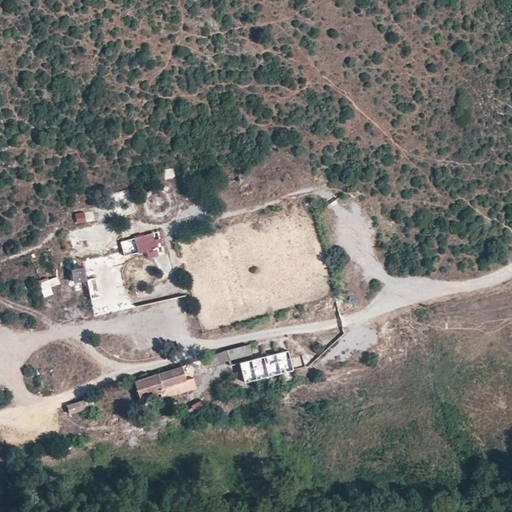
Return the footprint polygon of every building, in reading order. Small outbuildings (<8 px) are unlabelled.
[(194,193),(193,185),(185,187),(187,194),(194,193)] [(86,212),(79,213),(80,222),(87,220),(86,212)] [(163,230),(155,232),(159,247),(149,249),(151,257),(169,253),(163,230)] [(155,232),(123,241),(127,255),(149,249),(159,247),(155,232)] [(124,251),(87,259),(89,266),(125,258),(124,251)] [(89,279),(98,277),(96,269),(87,271),(86,265),(60,271),(66,297),(92,292),(89,279)] [(98,277),(89,279),(92,292),(93,298),(101,296),(98,277)] [(135,306),(133,299),(94,307),(96,314),(135,306)] [(136,346),(142,349),(153,331),(147,327),(136,346)] [(233,349),(207,358),(208,363),(252,352),(250,345),(233,349)] [(294,371),(290,351),(241,363),(246,382),(294,371)] [(164,392),(164,389),(189,382),(188,380),(183,366),(162,372),(158,373),(158,376),(136,382),(141,397),(161,392),(164,392)] [(195,377),(188,380),(189,382),(164,389),(164,392),(161,392),(163,398),(198,387),(195,377)] [(70,414),(89,410),(87,400),(68,403),(70,414)] [(202,402),(189,409),(192,413),(204,406),(202,402)]
